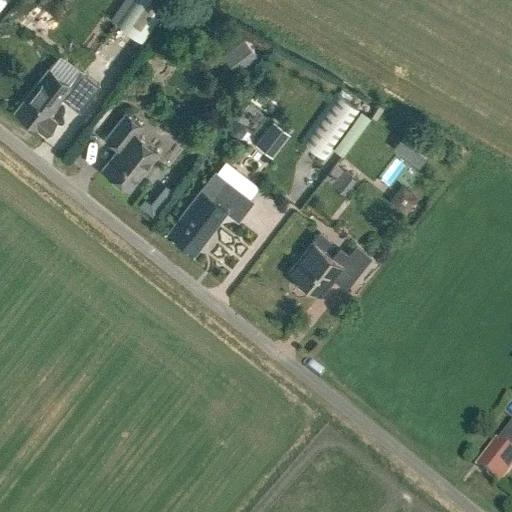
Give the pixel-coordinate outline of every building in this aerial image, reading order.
[(141,41),(169,0),(132,0),(116,24),(141,41)] [(243,38),(227,50),(242,69),(258,57),(243,38)] [(102,86),(83,70),(60,52),(49,67),(15,108),(45,133),(56,119),(48,114),(61,98),(69,104),(75,96),(87,105),(102,86)] [(341,154),(369,116),(360,110),(335,92),(300,141),(324,159),(332,148),(341,154)] [(128,189),(158,152),(134,133),(140,125),(125,112),(105,137),(118,147),(101,167),(128,189)] [(399,137),(425,157),(435,142),(413,128),(417,122),(413,119),(399,137)] [(273,121),(261,136),(277,149),(289,134),(273,121)] [(336,164),(325,178),(347,195),(358,181),(336,164)] [(215,171),(168,231),(194,251),(206,236),(199,230),(207,219),(214,225),(225,211),(237,220),(252,201),(215,171)] [(334,258),(323,249),(329,241),(320,233),(289,271),(298,278),(295,282),(308,293),(311,289),(319,295),(337,273),(349,282),(369,257),(357,247),(349,257),(341,250),(334,258)] [(380,299),(387,304),(363,334),(386,353),(392,346),(400,352),(427,318),(406,301),(406,302),(389,288),(380,299)] [(511,425),(498,444),(497,442),(478,468),(494,480),(492,482),(495,484),(496,482),(500,485),(511,469),(511,425)]
